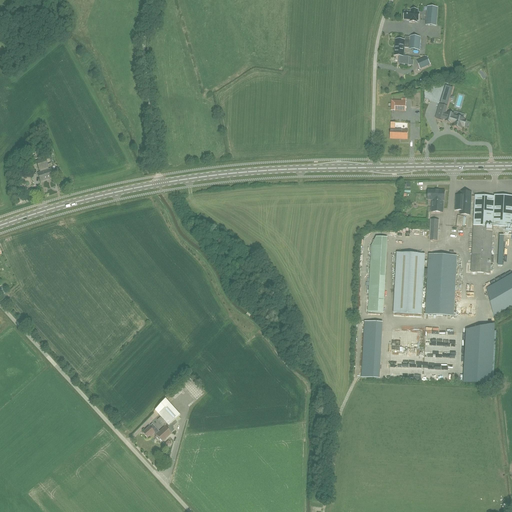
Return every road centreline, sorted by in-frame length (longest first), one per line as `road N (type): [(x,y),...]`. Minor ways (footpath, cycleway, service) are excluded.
road 1 (unclassified): [(190,511),(0,304)]
road 2 (primary): [(159,183),(372,167)]
road 3 (track): [(158,175),(144,51),(158,0)]
road 4 (unclassified): [(372,167),(373,53),(390,0)]
road 5 (primary): [(0,226),(159,183)]
road 6 (primary): [(372,167),(511,165)]
